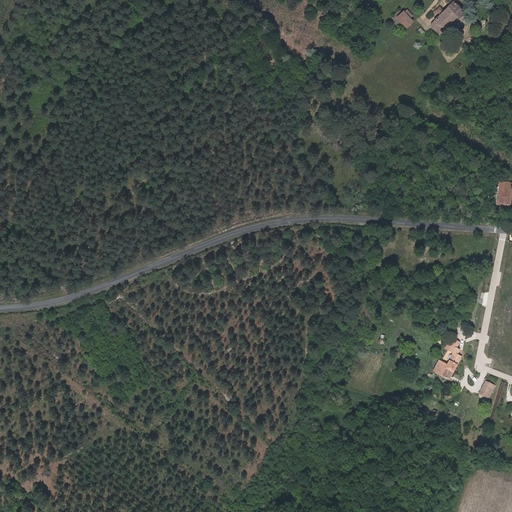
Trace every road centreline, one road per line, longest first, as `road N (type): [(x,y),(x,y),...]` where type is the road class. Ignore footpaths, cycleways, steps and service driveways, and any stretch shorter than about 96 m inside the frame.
road 1 (residential): [(502,231),(349,218),(268,224),(84,294),(0,311)]
road 2 (residential): [(502,231),(479,358),(511,379)]
